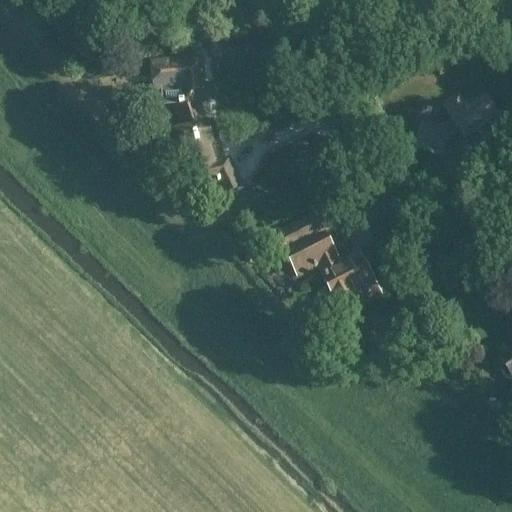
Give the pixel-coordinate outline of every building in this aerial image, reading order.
[(134,48),(125,32),(112,40),(121,56),(134,48)] [(203,57),(150,62),(153,93),(162,93),(161,91),(181,89),(183,101),(179,102),(180,107),(178,107),(184,131),(173,134),(182,163),(193,161),(202,189),(220,185),(225,197),(243,188),(229,159),(215,164),(215,162),(218,162),(207,122),(203,123),(198,106),(208,105),(203,57)] [(449,144),(461,137),(463,141),(481,130),(480,128),(497,118),(485,98),(473,105),(472,103),(470,105),(469,103),(463,106),(458,97),(442,107),(452,122),(440,129),(421,125),(421,126),(422,126),(415,155),(444,161),(444,162),(445,163),(449,144)] [(361,116),(339,127),(346,141),(368,131),(361,116)] [(471,153),(450,165),(458,179),(479,167),(471,153)] [(341,191),(366,179),(376,175),(369,159),(334,176),(341,191)] [(255,238),(242,245),(251,262),(283,246),(299,276),(320,266),(327,279),(325,280),(344,316),(361,307),(361,306),(381,295),(359,254),(340,264),(325,235),(336,229),(326,210),(278,235),(276,231),(257,241),(255,238)] [(511,336),(511,337),(511,336),(511,354),(501,361),(504,365),(501,370),(505,378),(511,379),(511,336)]
